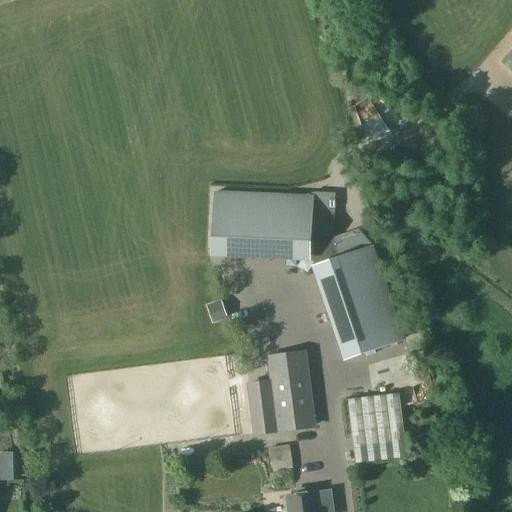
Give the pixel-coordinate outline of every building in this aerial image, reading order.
[(311,196),(215,192),(213,253),(308,257),(309,254),(315,254),(319,266),(317,267),(347,358),(365,351),(367,356),(375,353),(373,349),(405,338),(374,248),(340,259),(332,238),(309,237),(311,196)] [(254,434),(316,426),(306,353),(266,358),(269,381),(248,384),(254,434)] [(407,457),(399,393),(348,399),(355,463),(407,457)] [(423,472),(421,455),(407,457),(409,474),(423,472)] [(317,493),(289,496),(290,511),(332,511),(330,491),(317,493)]
